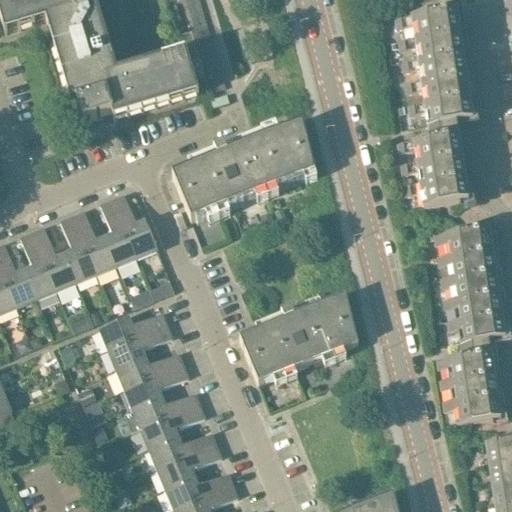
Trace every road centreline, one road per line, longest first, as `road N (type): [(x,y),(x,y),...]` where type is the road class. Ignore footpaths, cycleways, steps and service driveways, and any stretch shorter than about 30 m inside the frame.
road 1 (tertiary): [(435,511),(307,0)]
road 2 (residential): [(287,511),(139,161)]
road 3 (residential): [(511,281),(503,223),(488,200),(476,33),(479,10),(511,3)]
